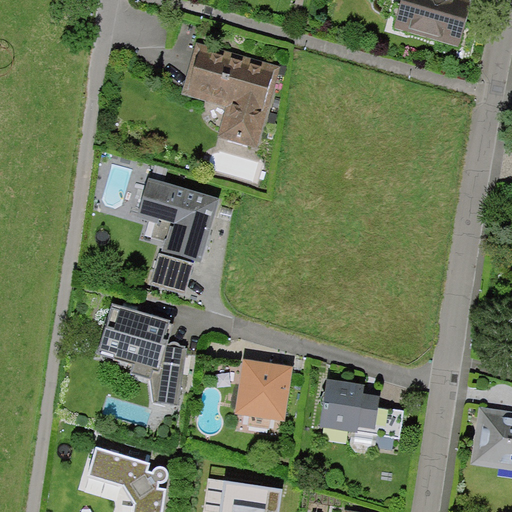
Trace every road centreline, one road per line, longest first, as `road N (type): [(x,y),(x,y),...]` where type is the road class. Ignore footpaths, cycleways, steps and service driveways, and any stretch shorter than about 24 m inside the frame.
road 1 (residential): [(31,511),(107,0)]
road 2 (residential): [(493,94),(426,511)]
